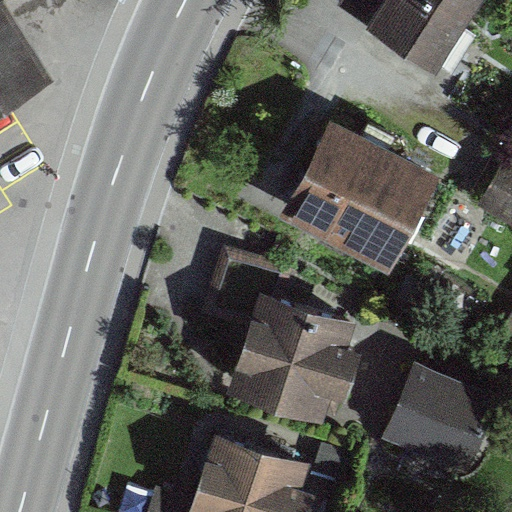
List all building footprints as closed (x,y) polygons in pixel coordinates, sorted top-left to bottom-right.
[(0,0),(0,94),(43,68),(3,0),(0,0)] [(336,0),(335,3),(423,61),(463,0),(336,0)] [(427,169),(311,109),(265,198),(380,258),(427,169)] [(511,156),(505,152),(478,194),(511,215),(511,156)] [(345,318),(246,292),(220,390),(320,416),(345,318)] [(482,392),(405,356),(372,427),(449,463),(482,392)] [(293,511),(306,458),(194,433),(176,511),(293,511)]
